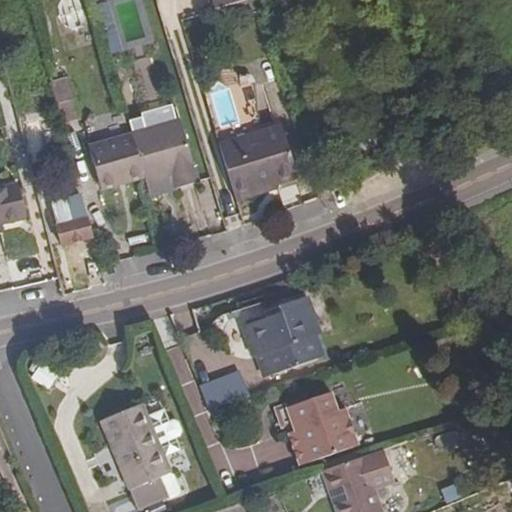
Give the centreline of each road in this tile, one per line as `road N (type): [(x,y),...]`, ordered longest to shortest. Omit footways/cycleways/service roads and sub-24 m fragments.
road 1 (tertiary): [(0,331),(169,290),(511,165)]
road 2 (residential): [(46,511),(0,389)]
